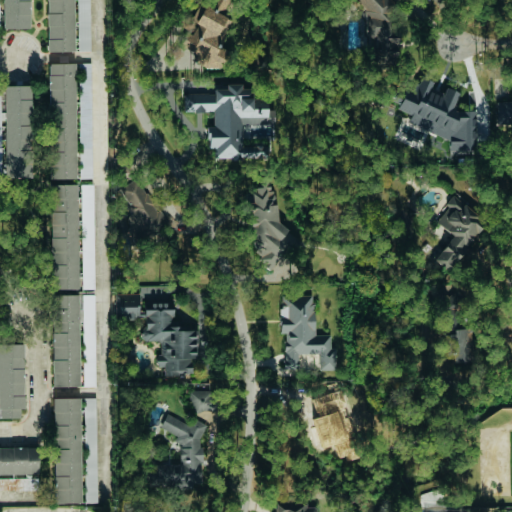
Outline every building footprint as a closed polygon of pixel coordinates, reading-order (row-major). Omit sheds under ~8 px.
[(2,0),(3,28),(30,28),(29,0),(2,0)] [(45,0),(46,52),(74,51),(73,0),(45,0)] [(77,0),(78,51),(90,51),(89,0),(77,0)] [(366,47),(394,49),(398,0),(355,0),(355,5),(369,7),(366,47)] [(230,18),(202,6),(184,48),(197,54),(194,60),(220,71),(229,50),(218,45),(230,18)] [(75,177),(75,63),(49,62),(49,177),(75,177)] [(80,178),(91,178),(90,63),(78,63),(80,178)] [(465,150),(466,126),(472,126),(473,111),(456,110),(456,117),(451,109),(457,92),(445,87),(442,97),(440,96),(428,92),(432,80),(419,76),(419,83),(412,83),(407,98),(395,98),(395,108),(405,112),(405,123),(451,141),(451,150),(465,150)] [(241,124),(273,124),(273,109),(266,109),(266,98),(251,99),(251,88),(240,88),(240,83),(225,84),(225,88),(213,89),(213,93),(182,93),(183,112),(212,112),(212,126),(207,126),(207,148),(213,148),(213,159),(257,159),(257,146),(241,146),(241,124)] [(31,84),(5,85),(6,167),(2,167),(2,177),(33,177),(31,84)] [(511,101),(495,101),(495,124),(511,124),(511,101)] [(117,189),(131,213),(125,217),(130,225),(126,228),(135,243),(166,224),(138,177),(117,189)] [(77,184),(49,184),(50,293),(65,293),(65,289),(77,289),(77,184)] [(92,184),(80,184),(81,289),(93,288),(92,184)] [(245,191),(253,253),(260,252),(262,269),(281,267),(282,277),(290,276),(290,271),(297,270),(296,266),(286,267),(285,260),(293,259),(292,248),(299,247),(297,235),(281,237),(276,201),(267,202),(265,188),(245,191)] [(483,225),(453,199),(434,220),(452,236),(437,253),(451,265),(459,255),(453,249),(459,241),(465,246),(483,225)] [(172,302),(143,304),(143,310),(138,311),(137,293),(114,294),(115,319),(143,317),(144,340),(157,340),(158,366),(163,366),(163,375),(191,374),(190,358),(196,357),(195,327),(173,329),(172,302)] [(78,294),(51,294),(51,387),(78,387),(78,294)] [(95,386),(94,295),(82,295),(83,386),(95,386)] [(279,295),(279,334),(283,334),(284,368),(298,368),(298,353),(317,353),(317,370),(335,370),(335,348),(330,348),(330,334),(313,334),(313,295),(279,295)] [(467,328),(445,329),(446,354),(451,354),(451,362),(468,362),(467,328)] [(0,418),(20,419),(20,408),(24,408),(24,344),(0,343),(0,418)] [(212,409),(211,390),(188,391),(189,409),(212,409)] [(79,397),(51,398),(53,503),(80,503),(79,397)] [(97,502),(94,397),(82,398),(84,503),(97,502)] [(148,485),(168,486),(171,488),(191,489),(193,485),(200,485),(201,435),(205,426),(205,423),(193,419),(191,424),(162,412),(156,427),(178,436),(177,464),(154,463),(154,472),(149,472),(148,485)] [(0,489),(38,489),(37,447),(0,447),(0,489)] [(275,502),(275,511),(315,511),(315,506),(305,506),(305,502),(275,502)]
